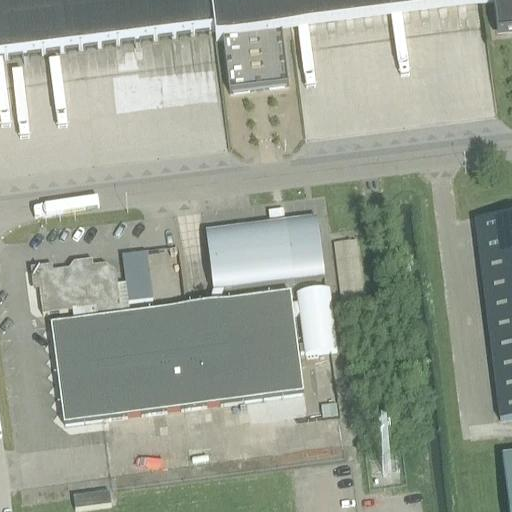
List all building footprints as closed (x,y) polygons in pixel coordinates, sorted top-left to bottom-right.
[(0,0),(0,61),(215,35),(210,0),(0,0)] [(511,0),(210,0),(215,35),(216,44),(222,43),(229,96),(288,89),(281,34),(511,5),(511,0)] [(477,243),(511,238),(511,217),(474,222),(477,243)] [(286,225),(205,235),(213,294),(208,307),(218,306),(223,293),(293,284),(325,280),(317,221),(286,225)] [(479,263),(511,258),(511,238),(477,243),(479,263)] [(341,303),(364,302),(362,240),(339,241),(341,303)] [(145,254),(121,257),(125,286),(128,306),(151,303),(148,283),(145,254)] [(482,283),(511,279),(511,258),(479,263),(482,283)] [(52,268),(30,271),(33,293),(39,292),(42,318),(95,311),(97,322),(51,328),(64,428),(302,397),(292,317),(291,306),(289,297),(218,306),(208,307),(121,319),(115,275),(105,267),(92,269),(92,263),(73,265),(68,272),(52,274),(52,268)] [(484,303),(511,299),(511,279),(482,283),(484,303)] [(298,305),(291,306),(292,317),(300,316),(305,355),(305,357),(337,352),(329,291),(297,295),(298,305)] [(487,322),(511,319),(511,299),(484,303),(487,322)] [(489,342),(511,339),(511,319),(487,322),(489,342)] [(492,362),(511,359),(511,339),(489,342),(492,362)] [(494,382),(511,379),(511,359),(492,362),(494,382)] [(496,402),(511,400),(511,379),(494,382),(496,402)] [(499,423),(511,421),(511,400),(496,402),(499,423)] [(511,511),(511,458),(501,460),(507,511),(511,511)] [(74,511),(76,511),(110,508),(109,494),(73,499),(74,511)]
